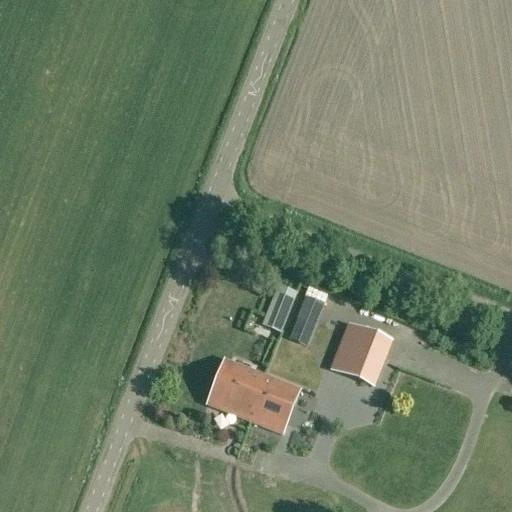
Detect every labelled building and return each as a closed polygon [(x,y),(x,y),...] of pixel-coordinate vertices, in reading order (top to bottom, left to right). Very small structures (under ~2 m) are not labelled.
[(291,303),(274,297),(263,323),(281,330),(291,303)] [(330,372),(370,388),(388,342),(348,327),(330,372)] [(258,389),(262,377),(224,362),(207,407),(248,423),(256,404),(245,400),(251,387),(258,389)] [(299,392),(262,377),(258,389),(251,387),(245,400),(256,404),(248,423),(281,436),(299,392)] [(372,470),(376,458),(363,453),(358,464),(372,470)]
